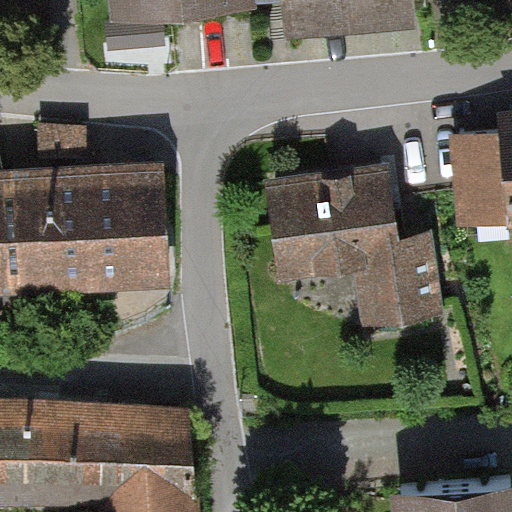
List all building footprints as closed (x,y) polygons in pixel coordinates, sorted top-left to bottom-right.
[(0,0),(0,34),(51,32),(49,0),(0,0)] [(117,0),(119,13),(260,0),(259,0),(290,0),(293,35),(424,23),(421,0),(117,0)] [(470,217),(511,213),(511,123),(461,129),(470,217)] [(397,164),(270,178),(281,276),(356,268),(362,321),(445,312),(437,232),(405,236),(397,164)] [(137,167),(0,172),(0,284),(141,279),(137,167)] [(198,511),(189,408),(0,401),(0,489),(109,490),(107,511),(198,511)] [(511,511),(511,486),(511,476),(403,487),(405,511),(511,511)]
